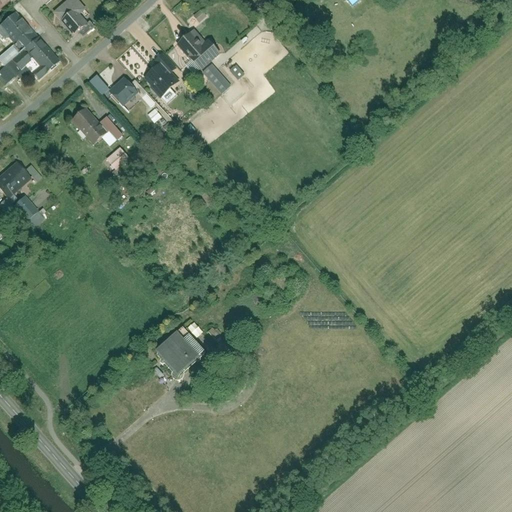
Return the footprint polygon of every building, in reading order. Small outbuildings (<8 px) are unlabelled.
[(86,10),(77,0),(65,0),(52,12),(74,38),(78,35),(81,39),(96,26),(90,20),(88,23),(80,15),(86,10)] [(182,18),(187,24),(200,12),(195,6),(182,18)] [(0,62),(6,58),(28,39),(22,31),(27,27),(15,13),(9,18),(4,12),(0,15),(0,34),(2,33),(8,40),(0,47),(0,62)] [(187,27),(171,42),(194,68),(209,55),(216,49),(204,35),(198,40),(187,27)] [(41,70),(55,58),(34,34),(28,39),(6,58),(15,68),(28,56),(41,70)] [(156,66),(142,80),(164,103),(181,86),(172,76),(177,71),(161,54),(152,62),(156,66)] [(209,55),(194,68),(209,84),(223,71),(209,55)] [(229,71),(238,81),(244,75),(236,65),(229,71)] [(101,96),(109,89),(97,76),(89,82),(101,96)] [(126,77),(108,94),(127,113),(140,100),(148,109),(153,104),(126,77)] [(87,110),(72,123),(93,147),(100,142),(106,149),(121,135),(107,119),(100,125),(87,110)] [(149,114),(153,122),(160,119),(156,111),(149,114)] [(119,148),(105,161),(115,172),(129,160),(119,148)] [(27,177),(11,159),(0,168),(0,195),(1,197),(0,197),(0,212),(1,213),(10,205),(21,218),(34,207),(20,190),(14,195),(10,191),(27,177)] [(37,183),(42,178),(30,166),(26,170),(37,183)] [(179,322),(150,346),(172,373),(201,349),(179,322)] [(196,338),(202,333),(195,324),(189,330),(196,338)]
